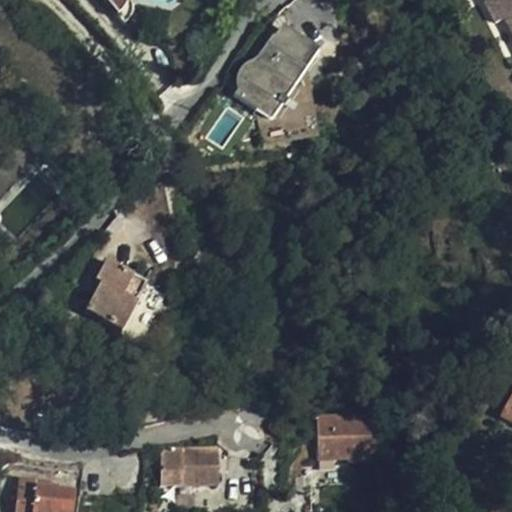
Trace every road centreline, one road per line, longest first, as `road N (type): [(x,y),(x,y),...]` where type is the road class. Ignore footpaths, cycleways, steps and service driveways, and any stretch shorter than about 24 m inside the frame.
road 1 (residential): [(0,298),(95,221),(267,0)]
road 2 (unknown): [(171,128),(85,0)]
